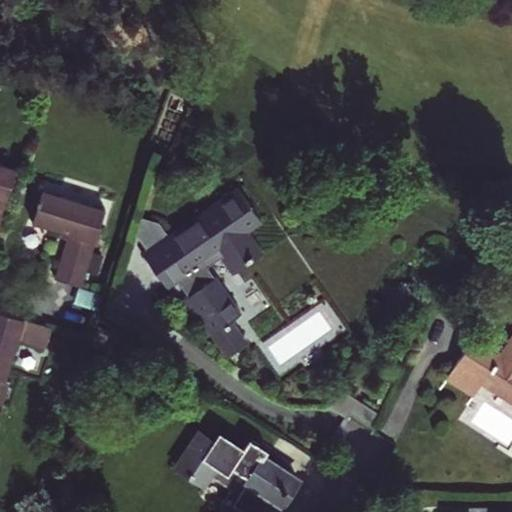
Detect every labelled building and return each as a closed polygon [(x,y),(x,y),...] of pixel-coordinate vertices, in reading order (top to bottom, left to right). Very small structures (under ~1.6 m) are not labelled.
[(0,221),(13,180),(0,176),(0,221)] [(265,226),(242,189),(144,254),(168,287),(179,280),(189,295),(184,300),(196,320),(203,314),(228,353),(242,344),(228,325),(240,313),(209,265),(221,254),(232,272),(260,254),(250,235),(265,226)] [(51,287),(79,296),(104,213),(43,195),(34,228),(65,238),(51,287)] [(179,280),(168,287),(169,290),(180,283),(179,280)] [(49,322),(0,307),(0,397),(7,399),(13,378),(7,376),(20,335),(43,342),(49,322)] [(228,325),(242,344),(248,340),(234,321),(228,325)] [(482,385),(511,403),(511,338),(501,355),(475,338),(446,383),(472,401),(482,385)] [(302,481),(262,457),(254,452),(258,446),(248,439),(240,452),(220,439),(215,447),(198,436),(177,469),(203,485),(209,475),(231,489),(223,503),(223,511),(267,511),(273,503),(283,510),(302,481)]
